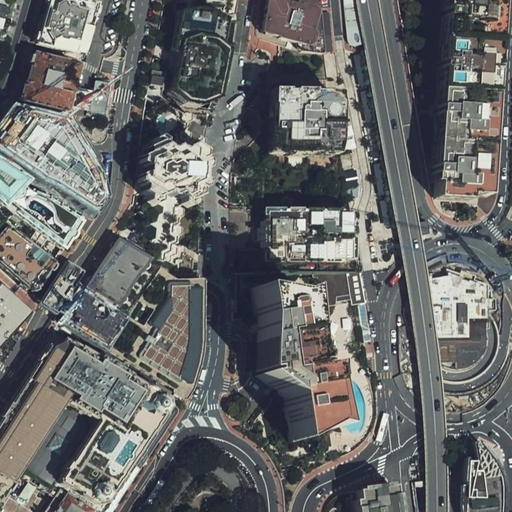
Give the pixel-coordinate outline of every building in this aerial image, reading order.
[(12,2),(4,0),(0,0),(0,34),(5,29),(12,2)] [(97,0),(48,0),(47,3),(93,15),(97,0)] [(221,2),(221,0),(176,0),(176,3),(184,4),(181,19),(170,17),(161,59),(174,66),(168,102),(178,116),(198,119),(210,115),(222,69),(212,55),(217,29),(222,30),(227,8),(228,3),(221,2)] [(290,0),(261,0),(267,2),(289,8),(290,0)] [(494,76),(498,0),(444,0),(439,75),(494,76)] [(289,8),(267,2),(261,41),(267,40),(278,44),(287,49),(302,54),(317,54),(315,37),(321,17),(297,8),(289,8)] [(93,15),(47,3),(36,49),(80,63),(93,15)] [(32,59),(16,112),(63,126),(78,73),(32,59)] [(439,75),(433,197),(484,199),(494,76),(439,75)] [(263,90),(264,159),(332,158),(331,135),(331,102),(331,89),(263,90)] [(61,133),(13,116),(0,132),(0,159),(41,191),(81,219),(94,209),(94,192),(88,178),(61,133)] [(177,199),(171,215),(182,216),(190,207),(196,198),(200,160),(185,149),(149,149),(138,158),(135,192),(152,206),(161,195),(177,199)] [(34,196),(0,168),(0,210),(2,213),(11,218),(61,256),(81,225),(45,199),(34,196)] [(352,205),(265,204),(264,259),(351,259),(352,205)] [(53,261),(5,225),(0,232),(0,266),(31,289),(53,261)] [(143,258),(111,240),(81,284),(116,304),(143,258)] [(143,258),(96,337),(183,395),(188,387),(200,330),(196,271),(174,277),(143,258)] [(358,269),(311,274),(315,316),(335,314),(340,355),(366,352),(359,282),(358,269)] [(449,427),(449,433),(449,454),(450,511),(494,511),(494,450),(493,430),(494,427),(492,411),(490,387),(499,385),(497,325),(487,325),(484,283),(475,280),(476,275),(462,270),(459,274),(448,271),(448,275),(434,279),(449,425),(449,427)] [(286,282),(253,283),(255,359),(255,372),(285,395),(292,445),(327,428),(335,431),(330,362),(307,363),(310,356),(305,281),(286,282)] [(116,304),(81,284),(62,317),(96,337),(116,304)] [(0,340),(23,315),(0,294),(0,340)] [(45,343),(0,413),(0,502),(18,475),(64,401),(97,421),(54,485),(59,488),(93,511),(98,511),(107,499),(137,453),(166,409),(162,393),(61,338),(45,343)] [(97,421),(64,401),(18,475),(28,481),(18,495),(27,500),(37,486),(53,496),(59,488),(54,485),(97,421)] [(397,511),(394,484),(391,484),(391,482),(359,486),(360,488),(356,489),(358,499),(353,499),(354,511),(397,511)] [(93,511),(59,488),(53,496),(42,511),(93,511)]
